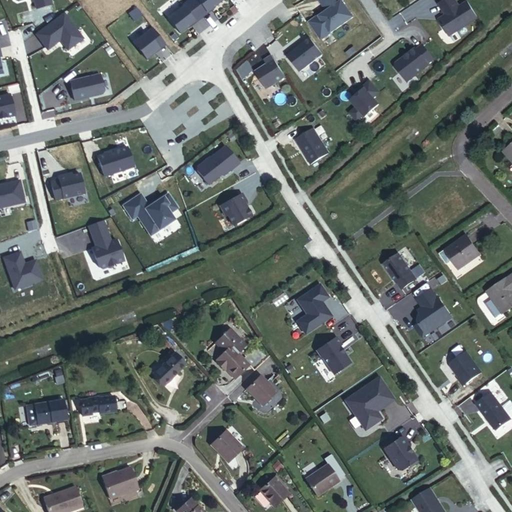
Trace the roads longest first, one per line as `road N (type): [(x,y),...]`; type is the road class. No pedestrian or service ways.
road 1 (residential): [(507,511),(295,207),(211,58)]
road 2 (track): [(0,366),(227,271),(214,250),(295,207)]
road 3 (residential): [(41,133),(140,110),(211,58)]
road 4 (residential): [(0,485),(43,468),(161,445),(177,451)]
road 5 (residential): [(511,215),(466,169),(462,143),(511,95)]
